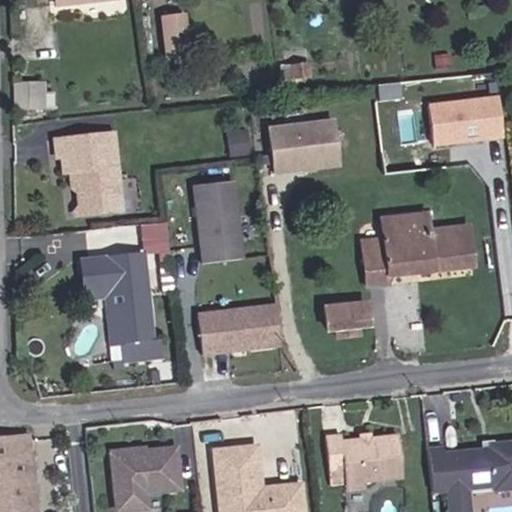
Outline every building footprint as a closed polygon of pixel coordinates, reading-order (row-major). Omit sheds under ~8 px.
[(189,58),(183,17),(162,20),(168,61),(189,58)] [(21,90),(21,115),(51,112),(49,87),(21,90)] [(435,142),(507,138),(505,94),(432,97),(435,142)] [(276,171),(344,167),(342,117),(273,120),(276,171)] [(56,163),(63,163),(64,177),(76,177),(80,218),(121,216),(112,140),(55,146),(56,163)] [(197,186),(205,261),(246,256),(237,181),(197,186)] [(197,194),(178,192),(177,212),(196,214),(197,194)] [(399,226),(381,228),(381,235),(358,237),(363,282),(386,280),(386,273),(405,271),(405,266),(432,263),(433,269),(473,265),(469,222),(427,226),(425,209),(398,211),(399,226)] [(380,212),(381,228),(399,226),(398,211),(380,212)] [(147,250),(172,249),(171,221),(145,222),(147,250)] [(144,249),(91,255),(93,287),(115,285),(121,354),(161,350),(159,331),(151,332),(144,249)] [(322,327),(332,326),(351,324),(362,323),(360,300),(320,305),(322,327)] [(277,301),(198,309),(203,348),(281,340),(277,301)] [(351,324),(332,326),(332,337),(352,335),(351,324)] [(24,356),(9,356),(9,371),(24,371),(24,356)] [(36,511),(26,430),(9,432),(0,432),(0,511),(36,511)] [(396,474),(391,430),(334,436),(333,431),(321,433),(326,474),(339,472),(340,481),(396,474)] [(441,446),(425,448),(431,490),(452,488),(454,511),(475,511),(472,486),(493,483),(494,488),(511,485),(511,438),(488,441),(488,446),(442,452),(441,446)] [(175,445),(110,453),(116,493),(145,489),(180,485),(175,445)] [(221,511),(301,511),(298,486),(266,489),(266,497),(257,499),(252,491),(251,480),(260,474),(256,448),(214,453),(221,511)] [(145,489),(116,493),(118,508),(147,504),(145,489)]
